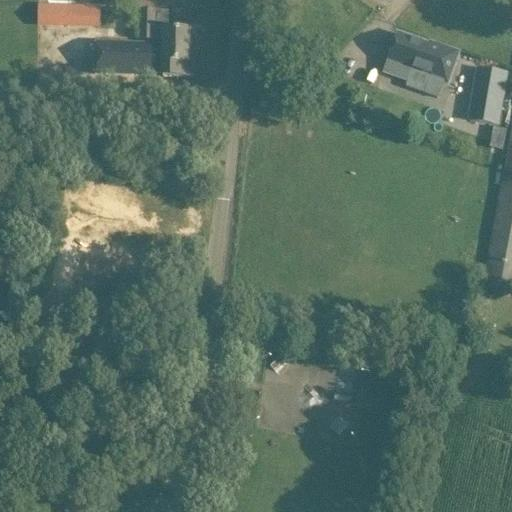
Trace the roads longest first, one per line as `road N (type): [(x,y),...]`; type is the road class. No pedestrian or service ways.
road 1 (unclassified): [(162,511),(180,474),(243,0)]
road 2 (track): [(224,142),(278,118),(340,71),(409,0)]
